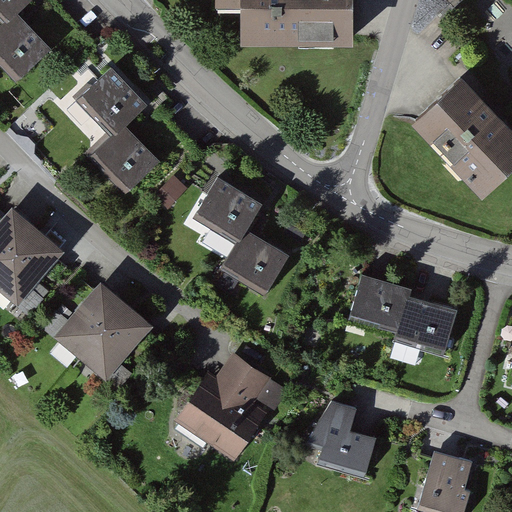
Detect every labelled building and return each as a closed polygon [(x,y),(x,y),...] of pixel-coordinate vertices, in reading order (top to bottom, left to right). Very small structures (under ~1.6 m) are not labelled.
[(18,7),(25,0),(0,0),(0,19),(2,22),(18,7)] [(215,0),(216,10),(241,10),(241,47),(353,48),(353,0),(215,0)] [(0,23),(0,63),(16,80),(53,44),(18,7),(2,22),(0,23)] [(125,119),(148,98),(113,62),(75,98),(110,134),(125,119)] [(412,126),(482,201),(511,172),(511,130),(462,79),(412,126)] [(88,155),(123,192),(161,156),(125,119),(110,134),(88,155)] [(220,173),(194,216),(236,241),(246,223),(262,197),(220,173)] [(12,208),(0,222),(0,275),(39,230),(12,208)] [(263,293),(289,249),(246,223),(236,241),(220,267),(263,293)] [(0,275),(0,293),(18,308),(65,253),(39,230),(0,275)] [(102,275),(53,332),(80,354),(128,297),(102,275)] [(412,291),(362,276),(350,316),(398,331),(408,296),(411,297),(412,291)] [(394,342),(444,357),(458,311),(411,297),(408,296),(398,331),(394,342)] [(80,354),(106,376),(155,319),(128,297),(80,354)] [(179,412),(240,453),(280,393),(219,352),(179,412)] [(377,431),(351,424),(357,403),(319,392),(303,444),(322,449),(318,462),(364,475),(377,431)] [(470,511),(485,468),(431,451),(415,500),(454,511),(470,511)]
